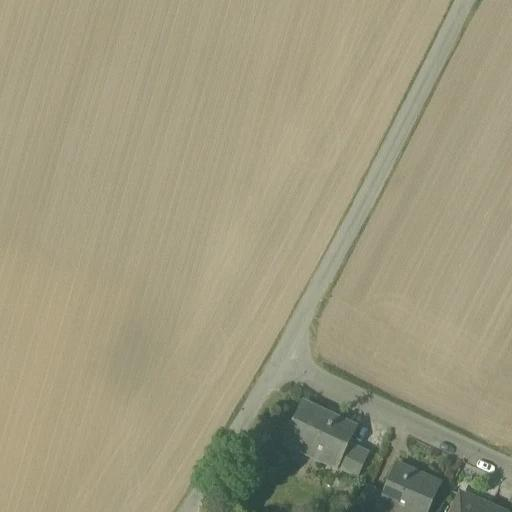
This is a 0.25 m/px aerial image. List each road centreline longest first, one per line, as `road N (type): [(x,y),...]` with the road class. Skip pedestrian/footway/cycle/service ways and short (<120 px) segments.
road 1 (unclassified): [(283,364),(466,0)]
road 2 (unclassified): [(511,471),(283,364)]
road 3 (unclassified): [(191,511),(283,364)]
